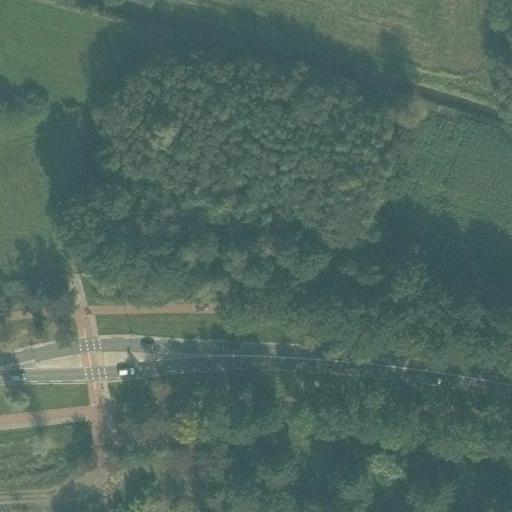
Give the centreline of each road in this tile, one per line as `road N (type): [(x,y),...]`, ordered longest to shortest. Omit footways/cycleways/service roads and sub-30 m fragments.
road 1 (tertiary): [(200,357),(386,367),(511,386)]
road 2 (tertiary): [(200,357),(88,345),(2,370)]
road 3 (tertiary): [(2,370),(92,377),(200,357)]
